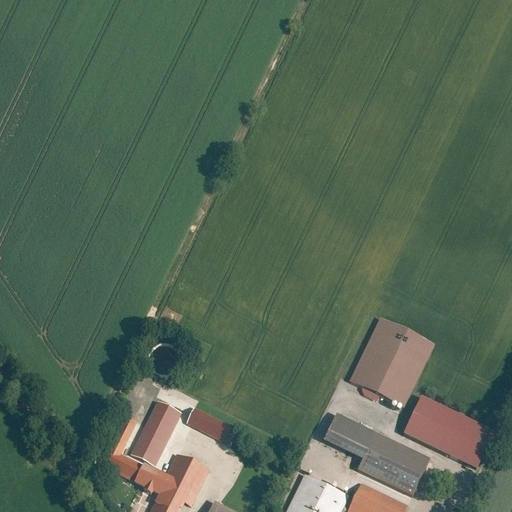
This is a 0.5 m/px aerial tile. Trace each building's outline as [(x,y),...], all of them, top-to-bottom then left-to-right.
[(434,347),(378,321),(349,384),(404,410),(434,347)] [(488,435),(418,400),(401,435),(471,469),(488,435)] [(180,416),(155,403),(128,458),(154,471),(180,416)] [(233,429),(193,410),(185,425),(225,445),(233,429)] [(372,436),(333,417),(319,444),(358,463),(372,436)] [(107,451),(120,457),(136,425),(123,418),(107,451)] [(355,469),(412,497),(428,464),(372,436),(358,463),(355,469)] [(99,467),(132,483),(140,467),(120,457),(107,451),(99,467)] [(207,472),(175,456),(164,479),(155,497),(147,511),(177,511),(181,504),(190,508),(207,472)] [(164,479),(140,467),(132,483),(131,485),(139,489),(137,492),(146,497),(148,493),(155,497),(164,479)] [(338,511),(345,499),(302,478),(285,511),(338,511)] [(404,511),(407,508),(360,486),(348,511),(404,511)]
